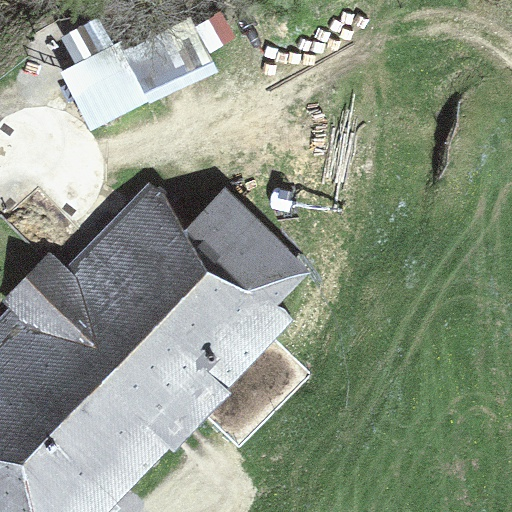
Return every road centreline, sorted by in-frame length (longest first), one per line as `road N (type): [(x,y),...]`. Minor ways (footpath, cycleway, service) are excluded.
road 1 (track): [(401,5),(372,103),(348,282),(317,361),(168,511)]
road 2 (track): [(0,177),(117,169),(249,109),(346,51),(401,5),(441,11),(511,52)]
